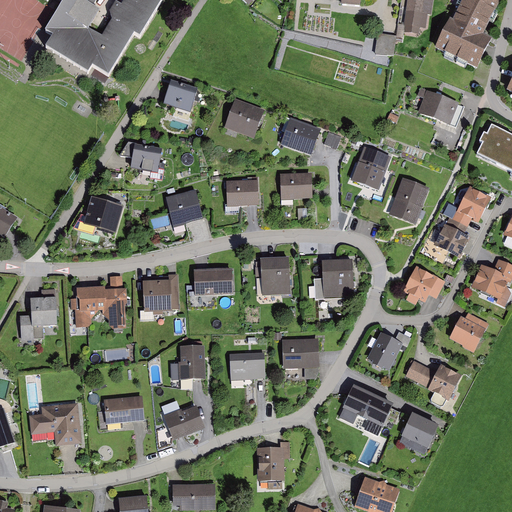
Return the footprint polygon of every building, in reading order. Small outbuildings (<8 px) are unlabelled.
[(95,0),(67,0),(48,34),(58,40),(52,50),(90,72),(94,66),(111,75),(134,35),(141,39),(164,0),(126,0),(121,9),(115,6),(110,15),(112,23),(102,40),(88,32),(100,12),(91,7),(95,0)] [(433,0),(407,0),(405,36),(419,38),(420,32),(430,31),(431,16),(433,0)] [(505,3),(497,0),(471,0),(460,24),(454,21),(441,50),(482,69),(494,41),(489,38),(505,3)] [(200,91),(175,82),(166,106),(191,115),(200,91)] [(461,106),(431,95),(423,117),(452,128),(461,106)] [(268,113),(239,102),(229,129),(258,140),(268,113)] [(325,134),(294,123),(285,147),(316,158),(325,134)] [(511,136),(493,128),(489,136),(487,135),(483,144),(485,145),(480,155),(511,170),(511,136)] [(329,135),(326,146),(339,149),(342,138),(329,135)] [(126,157),(133,158),(135,144),(128,143),(126,157)] [(166,151),(140,146),(135,171),(161,176),(166,151)] [(394,160),(368,151),(357,183),(383,192),(394,160)] [(315,200),(313,176),(281,179),(284,203),(315,200)] [(261,205),(259,183),(231,186),(233,208),(261,205)] [(432,193),(407,184),(395,216),(420,225),(432,193)] [(494,200),(472,190),(461,215),(482,225),(494,200)] [(205,221),(197,194),(169,202),(177,229),(205,221)] [(127,209),(97,201),(89,227),(119,236),(127,209)] [(21,220),(0,207),(0,235),(9,241),(21,220)] [(473,239),(449,227),(439,247),(463,259),(473,239)] [(292,296),(291,263),(264,264),(265,297),(292,296)] [(355,264),(328,264),(328,298),(355,298),(355,264)] [(499,274),(485,267),(475,289),(504,303),(511,285),(511,269),(503,266),(499,274)] [(235,298),(233,272),(198,274),(199,300),(235,298)] [(443,283),(420,272),(408,296),(432,308),(443,283)] [(125,293),(125,280),(112,280),(113,293),(110,294),(110,291),(78,292),(80,330),(91,329),(91,320),(107,319),(115,323),(115,332),(129,332),(128,309),(131,308),(130,292),(125,293)] [(176,313),(174,284),(147,286),(149,315),(176,313)] [(60,329),(59,301),(35,303),(36,319),(23,320),(24,342),(46,341),(45,330),(60,329)] [(490,331),(467,319),(456,342),(479,353),(490,331)] [(405,348),(385,337),(371,362),(392,373),(405,348)] [(323,370),(322,343),(287,345),(288,371),(323,370)] [(209,382),(208,351),(185,351),(186,366),(175,367),(176,383),(209,382)] [(269,380),(267,357),(233,359),(234,382),(269,380)] [(442,378),(416,364),(408,380),(452,403),(464,381),(445,371),(442,378)] [(45,381),(28,383),(30,400),(46,399),(45,381)] [(397,409),(358,391),(348,412),(387,430),(397,409)] [(147,423),(145,400),(109,404),(111,426),(147,423)] [(182,404),(165,411),(179,443),(208,430),(200,411),(187,416),(182,404)] [(84,445),(80,407),(45,410),(46,417),(33,419),(35,438),(59,435),(60,448),(84,445)] [(0,419),(0,459),(17,454),(5,418),(0,419)] [(442,430),(417,419),(407,438),(432,450),(442,430)] [(284,451),(262,452),(263,484),(287,483),(287,461),(292,461),(292,444),(284,444),(284,451)] [(396,511),(403,493),(370,483),(362,507),(376,511),(396,511)] [(219,488),(178,489),(179,508),(194,507),(193,511),(203,511),(220,511),(219,488)] [(151,511),(150,500),(126,502),(126,511),(151,511)]
